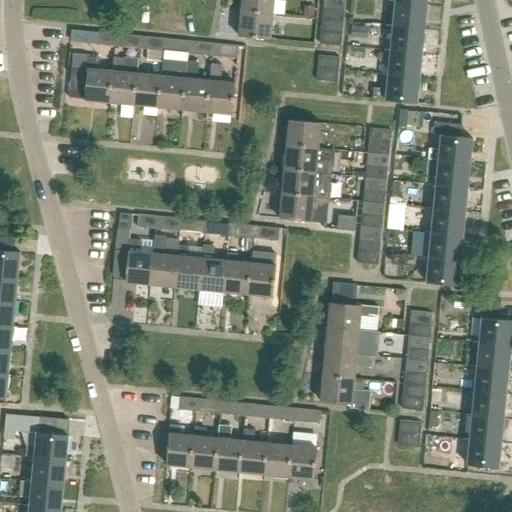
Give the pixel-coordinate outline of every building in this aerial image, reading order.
[(281,0),(242,0),(241,11),(273,14),(274,1),(281,1),(281,0)] [(345,9),(345,0),(324,0),(324,7),(345,9)] [(393,26),(425,29),(427,5),(396,2),(393,26)] [(304,7),(303,14),(314,15),(314,8),(304,7)] [(323,19),(343,21),(345,9),(324,7),(323,19)] [(239,36),(270,39),(273,14),(241,11),(239,36)] [(342,33),(343,21),(323,19),(322,31),(342,33)] [(353,26),(353,36),(364,37),(365,27),(353,26)] [(391,51),(423,54),(425,29),(393,26),(391,51)] [(321,43),(341,45),(342,33),(322,31),(321,43)] [(98,32),(97,45),(116,47),(117,34),(98,32)] [(123,35),(121,47),(140,49),(142,37),(123,35)] [(147,37),(145,50),(164,52),(166,39),(147,37)] [(171,40),(170,53),(189,55),(190,42),(171,40)] [(196,42),(194,55),(213,57),(215,44),(196,42)] [(219,58),(238,60),(239,47),(220,45),(219,58)] [(389,75),(420,78),(423,54),(391,51),(389,75)] [(318,68),(339,69),(340,57),(319,55),(318,68)] [(85,99),(110,102),(113,71),(99,70),(100,59),(89,57),(88,70),(72,69),(69,97),(85,99)] [(138,74),(123,72),(125,59),(114,58),(113,71),(110,102),(134,104),(138,74)] [(162,76),(159,107),(183,109),(186,79),(172,77),(174,60),(164,59),(162,76)] [(188,61),(186,79),(183,109),(207,112),(211,81),(197,80),(199,62),(188,61)] [(212,64),(211,81),(207,112),(232,114),(236,84),(221,82),(223,66),(212,64)] [(317,80),(338,82),(339,69),(318,68),(317,80)] [(159,107),(162,76),(138,74),(134,104),(159,107)] [(374,99),(418,103),(420,78),(389,75),(387,89),(375,88),(374,99)] [(429,148),(429,111),(401,111),(401,129),(410,129),(410,148),(429,148)] [(321,123),(290,120),(287,145),(319,148),(321,123)] [(433,149),(432,160),(439,161),(439,160),(470,163),(473,138),(462,137),(463,125),(435,122),(434,135),(442,135),(440,150),(433,149)] [(392,130),(371,128),(370,140),(390,142),(392,130)] [(369,153),(389,155),(390,142),(370,140),(369,153)] [(332,150),(319,148),(287,145),(285,169),(316,172),(318,159),(322,159),(331,160),(332,150)] [(368,165),(388,167),(389,155),(369,153),(368,165)] [(316,172),(330,174),(331,160),(322,159),(318,159),(316,172)] [(437,184),(468,187),(470,163),(439,160),(439,161),(437,184)] [(387,179),(388,167),(368,165),(366,177),(387,179)] [(316,172),(285,169),(282,193),(314,196),(315,182),(329,183),(330,174),(316,172)] [(385,191),(387,179),(366,177),(365,189),(385,191)] [(434,209),(466,212),(468,187),(437,184),(434,209)] [(384,203),(385,191),(365,189),(364,201),(384,203)] [(280,219),(311,222),(314,196),(282,193),(280,219)] [(383,215),(384,203),(364,201),(363,213),(383,215)] [(432,233),(463,236),(466,212),(434,209),(432,233)] [(131,230),(132,214),(120,213),(119,229),(131,230)] [(382,228),(383,215),(363,213),(362,226),(382,228)] [(163,217),(139,215),(138,227),(162,229),(163,217)] [(338,215),(337,229),(355,231),(356,228),(357,217),(338,215)] [(193,220),(182,219),(169,217),(167,230),(192,232),(193,220)] [(197,233),(205,234),(221,235),(222,223),(198,220),(197,233)] [(252,225),(231,223),(228,223),(227,236),(251,238),(252,225)] [(256,239),(279,241),(280,228),(257,226),(256,239)] [(362,226),(360,236),(360,238),(380,239),(382,228),(362,226)] [(430,257),(461,260),(463,236),(432,233),(430,257)] [(154,252),(151,284),(175,286),(178,255),(165,253),(166,237),(155,236),(154,240),(153,252),(154,252)] [(126,281),(151,284),(154,252),(153,252),(140,251),(141,239),(131,238),(129,250),(126,281)] [(359,250),(379,252),(380,239),(360,238),(359,250)] [(203,257),(202,257),(190,256),(191,246),(179,245),(178,255),(175,286),(200,289),(203,257)] [(203,257),(200,289),(224,291),(227,260),(213,258),(214,246),(203,245),(202,257),(203,257)] [(20,252),(0,249),(0,275),(18,277),(20,252)] [(359,250),(358,262),(378,264),(379,252),(359,250)] [(224,291),(248,294),(251,262),(236,261),(237,254),(228,253),(227,260),(224,291)] [(430,257),(427,282),(458,285),(461,260),(430,257)] [(273,296),(276,265),(251,262),(248,294),(273,296)] [(0,299),(16,301),(18,277),(0,275),(0,299)] [(396,288),(395,295),(400,299),(406,300),(407,289),(396,288)] [(0,323),(13,325),(16,301),(0,299),(0,323)] [(381,308),(331,302),(328,328),(360,331),(362,316),(379,317),(381,308)] [(432,312),(411,310),(410,323),(431,325),(432,312)] [(511,340),(511,320),(482,318),(480,343),(511,346),(511,340)] [(390,319),(390,327),(404,328),(404,320),(390,319)] [(0,348),(11,349),(13,325),(0,323),(0,348)] [(430,337),(431,327),(431,325),(410,323),(409,335),(430,337)] [(358,354),(360,331),(328,328),(326,352),(358,355),(358,354)] [(429,349),(430,337),(409,335),(408,347),(429,349)] [(509,370),(511,346),(480,343),(477,367),(509,370)] [(428,362),(429,349),(408,347),(407,360),(428,362)] [(0,372),(9,374),(11,349),(0,348),(0,372)] [(358,355),(326,352),(323,377),(355,379),(357,364),(372,366),(374,356),(358,354),(358,355)] [(427,374),(428,362),(407,360),(406,372),(427,374)] [(435,363),(434,379),(446,380),(447,364),(435,363)] [(475,391),(506,395),(509,370),(477,367),(475,391)] [(0,372),(0,398),(6,399),(9,374),(0,372)] [(425,386),(427,374),(406,372),(404,384),(425,386)] [(365,380),(355,379),(323,377),(321,401),(353,405),(354,389),(364,389),(365,380)] [(424,398),(425,386),(404,384),(403,396),(424,398)] [(472,416),(504,419),(506,395),(475,391),(472,416)] [(402,409),(423,411),(424,398),(403,396),(402,409)] [(199,399),(180,397),(178,410),(197,411),(199,399)] [(204,399),(203,412),(222,414),(223,401),(204,399)] [(228,402),(227,414),(246,416),(247,404),(228,402)] [(270,419),(271,406),(252,404),(251,417),(270,419)] [(275,419),(294,421),(296,409),(277,407),(275,419)] [(320,424),(321,411),(301,409),(300,422),(320,424)] [(431,412),(430,426),(440,427),(441,413),(431,412)] [(470,440),(502,443),(504,419),(472,416),(470,440)] [(421,435),(422,422),(401,421),(400,433),(421,435)] [(170,425),(167,465),(192,467),(195,436),(194,436),(180,435),(181,426),(170,425)] [(243,441),(229,439),(231,427),(220,426),(219,438),(216,469),(240,472),(243,441)] [(195,436),(192,467),(216,469),(219,438),(205,437),(205,429),(195,428),(194,436),(195,436)] [(245,429),(243,441),(240,472),(264,474),(268,443),(253,442),(254,430),(245,429)] [(68,435),(37,432),(35,450),(34,457),(66,460),(68,435)] [(400,433),(399,446),(419,448),(421,435),(400,433)] [(467,465),(499,468),(502,443),(470,440),(467,465)] [(289,477),(292,446),(268,443),(264,474),(289,477)] [(25,456),(34,457),(35,450),(36,446),(26,445),(25,456)] [(314,479),(317,448),(292,446),(289,477),(314,479)] [(63,485),(66,460),(34,457),(32,482),(63,485)] [(30,506),(61,509),(63,485),(32,482),(30,506)] [(465,511),(438,503),(416,511),(414,511),(409,511),(378,511),(376,504),(372,506),(369,511),(465,511)]
